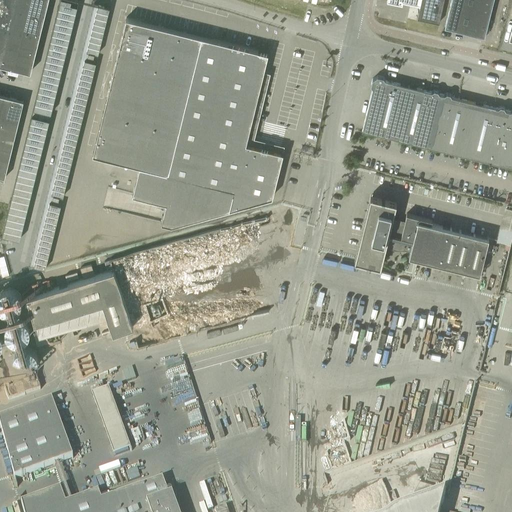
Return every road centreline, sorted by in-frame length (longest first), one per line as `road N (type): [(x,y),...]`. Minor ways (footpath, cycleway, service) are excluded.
road 1 (unclassified): [(349,41),(511,80)]
road 2 (unclassified): [(349,41),(207,0)]
road 3 (unknown): [(286,442),(200,474),(189,493),(191,511)]
road 4 (unclassified): [(326,160),(349,41)]
